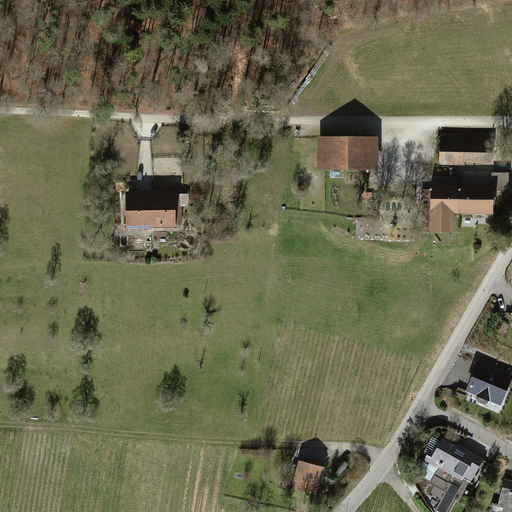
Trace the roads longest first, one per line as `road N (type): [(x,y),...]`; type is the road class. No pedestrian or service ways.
road 1 (track): [(511,122),(0,109)]
road 2 (track): [(416,511),(370,450),(348,445),(192,441),(0,422)]
road 3 (residential): [(419,406),(511,245)]
road 4 (residential): [(344,511),(419,406)]
